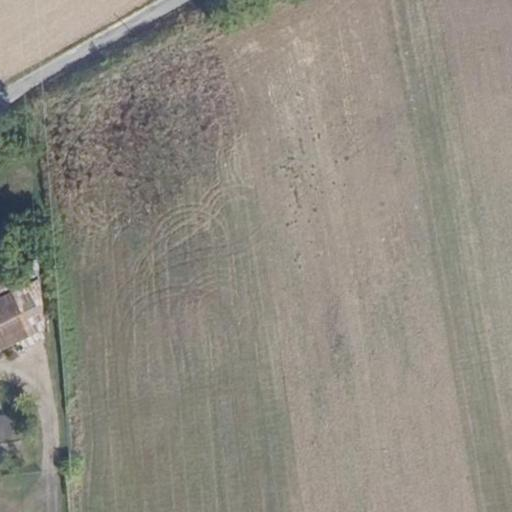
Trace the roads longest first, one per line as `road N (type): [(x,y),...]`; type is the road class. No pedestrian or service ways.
road 1 (unclassified): [(0,100),(180,0)]
road 2 (track): [(57,511),(51,402),(0,371)]
